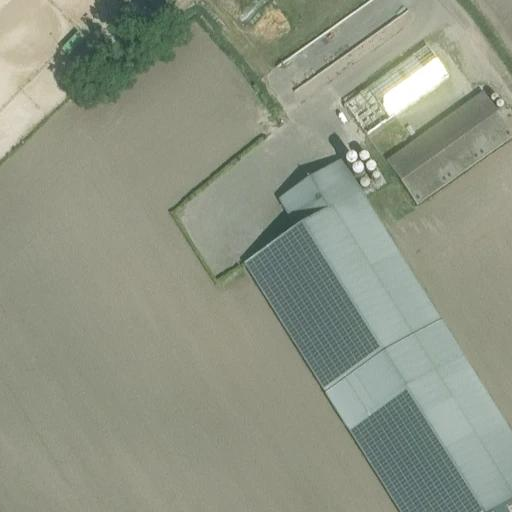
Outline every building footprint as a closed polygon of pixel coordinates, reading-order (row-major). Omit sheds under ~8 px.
[(144,0),(154,8),(161,0),(144,0)] [(359,46),(365,51),(370,46),(353,29),(336,47),(348,58),(359,46)] [(427,47),(346,109),(367,137),(432,89),(448,77),(427,47)] [(299,85),(324,74),(315,54),(290,66),(299,85)] [(511,134),(484,95),(387,163),(416,206),(511,137),(511,134)] [(508,511),(511,509),(511,432),(384,228),(342,162),(279,202),(298,231),(245,265),(399,511),(508,511)]
